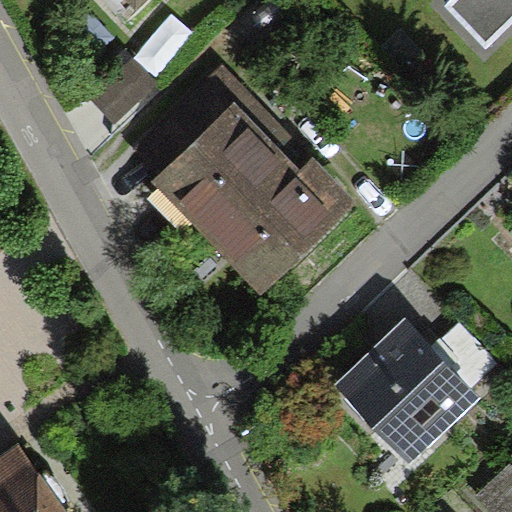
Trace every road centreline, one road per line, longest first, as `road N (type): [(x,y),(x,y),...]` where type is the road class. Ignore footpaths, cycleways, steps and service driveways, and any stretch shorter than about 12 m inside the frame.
road 1 (residential): [(0,47),(206,407)]
road 2 (residential): [(511,136),(288,350),(206,407)]
